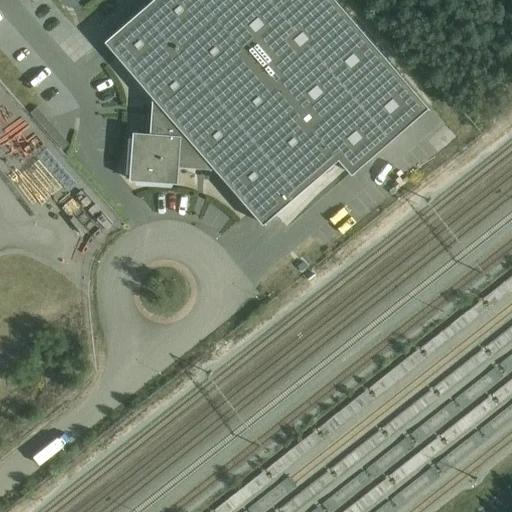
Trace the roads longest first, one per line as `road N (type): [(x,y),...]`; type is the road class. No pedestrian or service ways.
road 1 (unclassified): [(0,483),(132,379),(156,339)]
road 2 (unclassified): [(179,245),(147,245),(116,279),(119,311),(156,339)]
road 3 (unclassified): [(156,339),(199,324),(212,295),(204,264),(179,245)]
